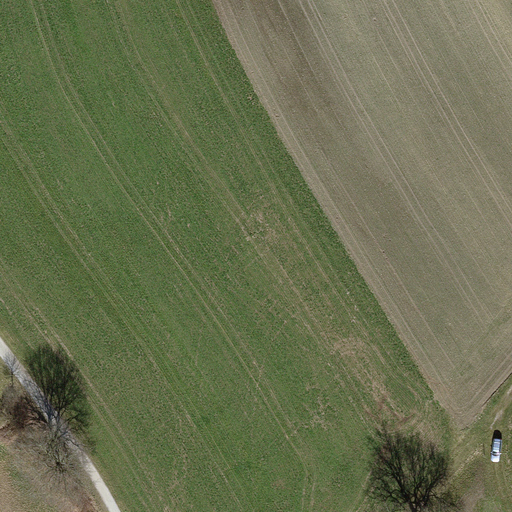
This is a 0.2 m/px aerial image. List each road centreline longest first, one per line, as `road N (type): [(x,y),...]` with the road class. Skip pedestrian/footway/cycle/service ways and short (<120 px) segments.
road 1 (track): [(114,511),(0,348)]
road 2 (track): [(511,399),(419,511)]
